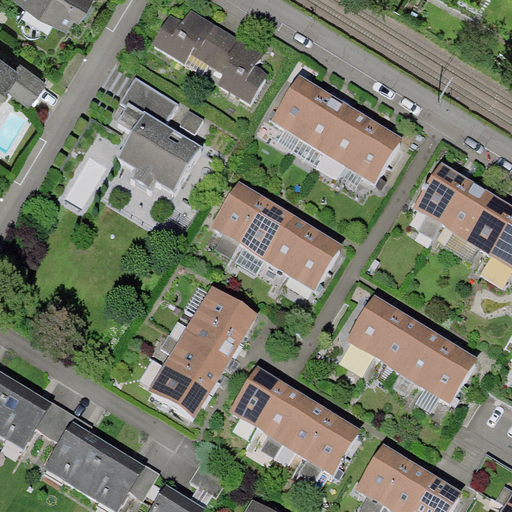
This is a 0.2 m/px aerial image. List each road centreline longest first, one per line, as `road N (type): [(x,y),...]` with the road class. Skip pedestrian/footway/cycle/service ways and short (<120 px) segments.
road 1 (residential): [(256,0),(511,154)]
road 2 (residential): [(0,225),(133,0)]
